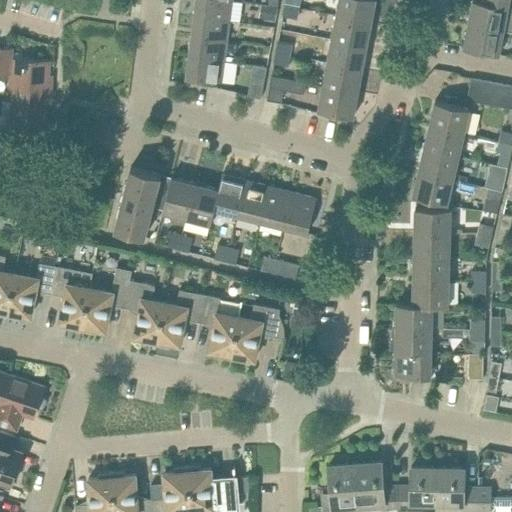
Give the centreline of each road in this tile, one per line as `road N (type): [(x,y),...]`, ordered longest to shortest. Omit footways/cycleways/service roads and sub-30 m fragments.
road 1 (residential): [(353,158),(143,103),(154,0)]
road 2 (residential): [(347,400),(353,158)]
road 3 (residential): [(288,432),(62,451)]
road 4 (residential): [(300,399),(91,362)]
road 5 (residential): [(353,158),(431,54),(441,0)]
road 6 (residential): [(511,433),(347,400)]
